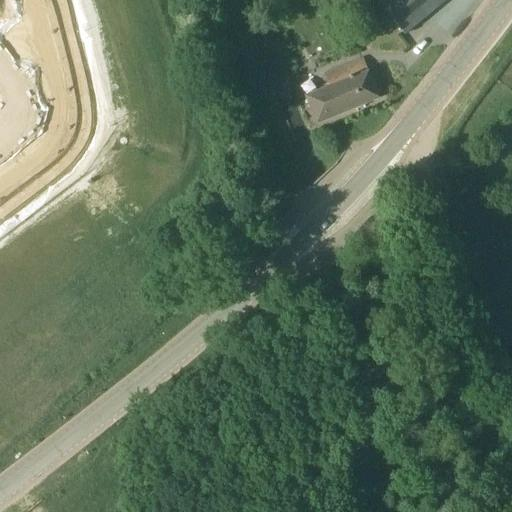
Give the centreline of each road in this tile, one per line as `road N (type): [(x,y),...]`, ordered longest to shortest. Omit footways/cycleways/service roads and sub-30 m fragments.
road 1 (tertiary): [(0,493),(235,311),(396,145),(506,0)]
road 2 (track): [(287,258),(310,271),(332,301),(389,458),(423,511)]
road 3 (track): [(511,404),(462,317),(396,145)]
